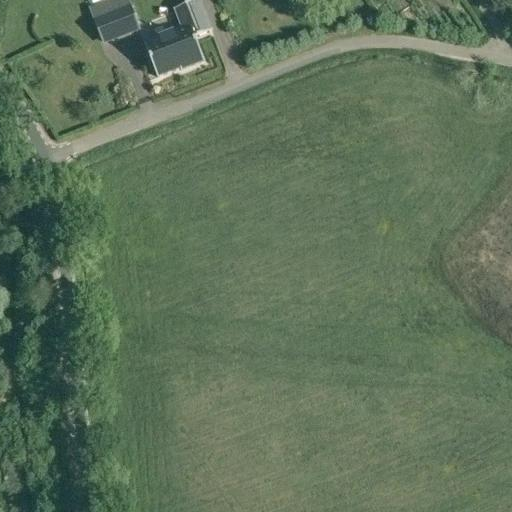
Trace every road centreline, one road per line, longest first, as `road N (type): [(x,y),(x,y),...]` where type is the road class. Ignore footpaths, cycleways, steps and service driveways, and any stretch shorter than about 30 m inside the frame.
road 1 (unclassified): [(42,158),(341,46),(406,41),(498,56)]
road 2 (unclassified): [(85,511),(54,203),(42,158)]
